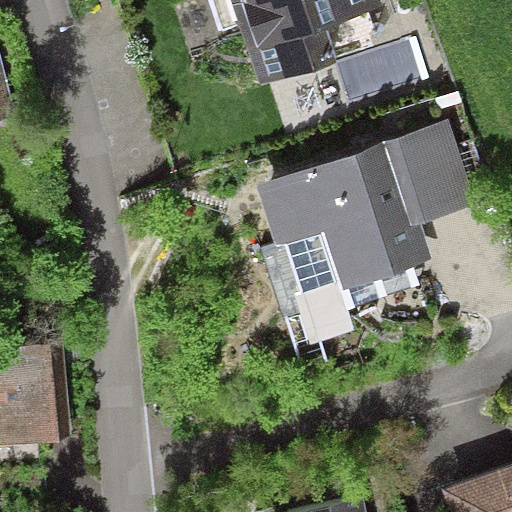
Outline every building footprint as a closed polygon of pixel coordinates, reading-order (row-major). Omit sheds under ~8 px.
[(234,0),(259,80),(356,51),(343,7),(364,0),(234,0)] [(0,17),(0,112),(21,107),(0,17)] [(450,113),(260,169),(279,232),(289,229),(305,284),(421,249),(410,213),(474,194),(450,113)] [(68,323),(0,329),(0,450),(33,447),(30,421),(78,416),(68,323)] [(511,511),(511,450),(447,471),(460,511),(511,511)] [(373,511),(368,483),(264,502),(266,511),(373,511)]
